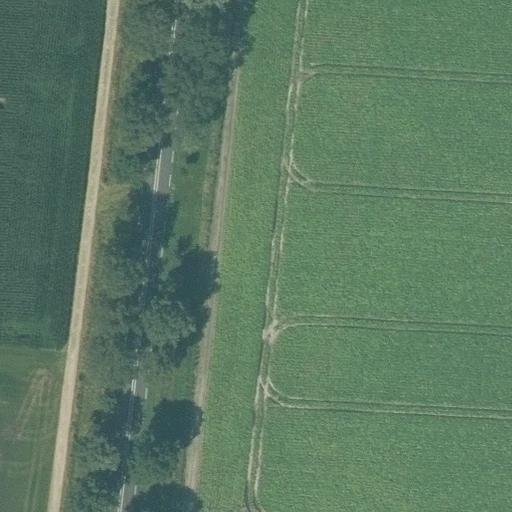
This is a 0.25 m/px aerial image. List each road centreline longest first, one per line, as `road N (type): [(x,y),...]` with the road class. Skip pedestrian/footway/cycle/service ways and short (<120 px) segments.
road 1 (track): [(113,0),(53,511)]
road 2 (primary): [(176,0),(119,511)]
